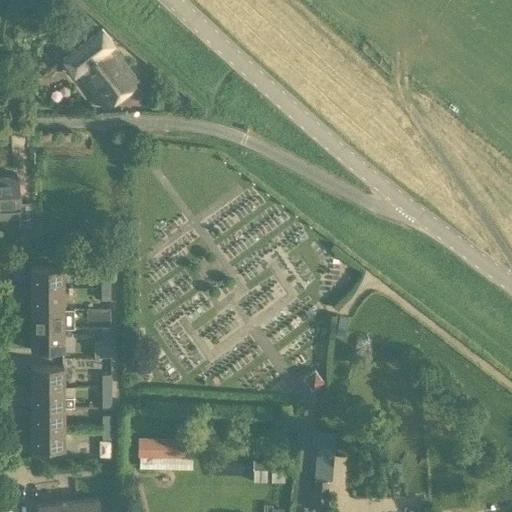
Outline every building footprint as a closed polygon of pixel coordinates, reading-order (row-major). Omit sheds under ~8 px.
[(102,108),(137,81),(111,46),(113,44),(100,28),(60,58),(73,76),(76,74),(102,108)] [(0,173),(0,217),(18,217),(18,227),(30,226),(29,202),(17,202),(16,173),(0,173)] [(28,286),(62,286),(62,266),(28,266),(28,286)] [(99,274),(99,287),(109,287),(109,274),(99,274)] [(62,307),(62,286),(28,286),(28,307),(62,307)] [(109,287),(99,287),(100,299),(109,299),(109,287)] [(62,307),(28,307),(28,328),(62,328),(72,328),(72,308),(62,308),(62,307)] [(62,348),(62,328),(28,328),(28,348),(62,348)] [(110,328),(100,328),(100,341),(110,341),(110,328)] [(28,365),(28,385),(61,385),(61,365),(28,365)] [(311,388),(322,380),(314,368),(302,377),(311,388)] [(101,374),(101,386),(110,386),(110,374),(101,374)] [(61,385),(28,385),(28,406),(61,406),(61,385)] [(110,386),(101,386),(101,399),(110,399),(110,386)] [(28,406),(28,426),(61,426),(61,406),(28,406)] [(101,415),(101,427),(110,427),(110,415),(101,415)] [(61,426),(28,426),(28,447),(61,447),(61,426)] [(110,427),(101,427),(101,439),(110,439),(110,427)] [(137,455),(139,455),(192,456),(194,456),(194,437),(137,436),(137,455)] [(379,462),(380,480),(399,479),(398,460),(379,462)] [(326,509),(328,480),(313,479),(311,508),(321,509),(326,509)] [(99,511),(97,496),(76,499),(77,511),(99,511)] [(77,511),(76,499),(55,501),(56,511),(77,511)] [(56,511),(55,501),(34,503),(34,511),(56,511)]
